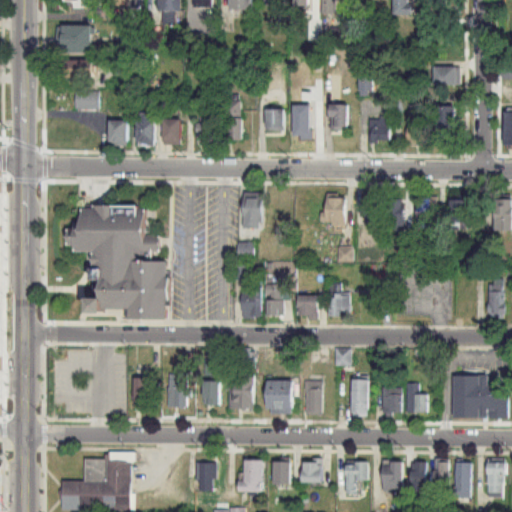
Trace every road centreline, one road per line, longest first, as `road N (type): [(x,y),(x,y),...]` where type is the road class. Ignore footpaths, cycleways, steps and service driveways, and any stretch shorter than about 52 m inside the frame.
road 1 (residential): [(0,165),(511,171)]
road 2 (tertiary): [(24,0),(25,511)]
road 3 (residential): [(25,434),(511,439)]
road 4 (residential): [(511,337),(25,333)]
road 5 (residential): [(484,0),(484,170)]
